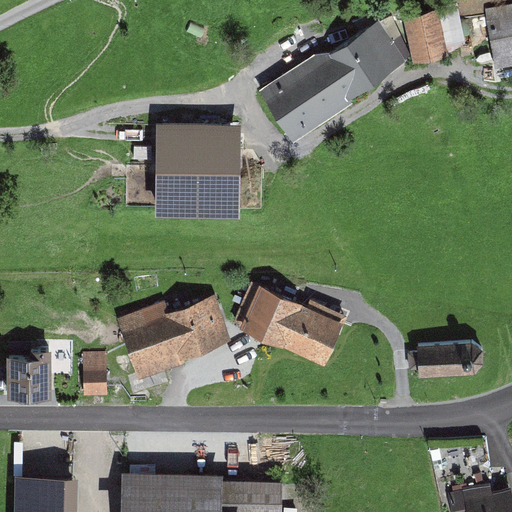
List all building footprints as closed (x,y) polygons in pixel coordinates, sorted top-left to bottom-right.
[(511,12),(489,16),(496,62),(511,59),(511,12)] [(439,16),(406,20),(411,60),(444,56),(439,16)] [(366,91),(339,46),(257,96),(284,141),(366,91)] [(237,131),(161,129),(160,216),(236,217),(237,131)] [(343,320),(257,286),(239,330),(326,364),(343,320)] [(227,337),(210,298),(127,333),(144,372),(227,337)] [(482,345),(421,349),(423,376),(484,372),(482,345)] [(81,351),(81,393),(108,393),(108,351),(81,351)] [(49,362),(10,363),(11,400),(50,399),(49,362)] [(121,471),(120,511),(287,511),(287,484),(222,485),(222,470),(121,471)] [(13,478),(12,511),(69,511),(71,479),(13,478)] [(511,511),(511,493),(511,490),(470,498),(473,511),(511,511)]
